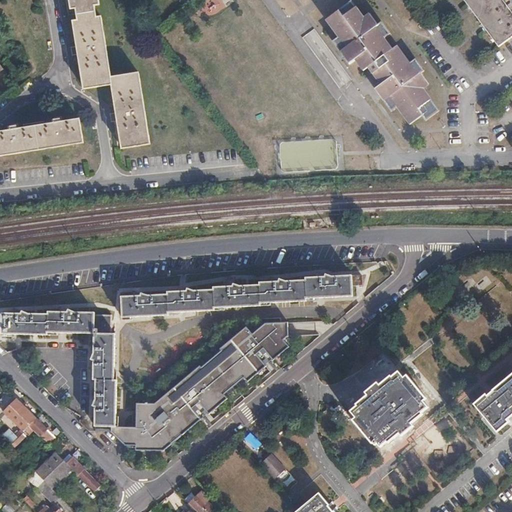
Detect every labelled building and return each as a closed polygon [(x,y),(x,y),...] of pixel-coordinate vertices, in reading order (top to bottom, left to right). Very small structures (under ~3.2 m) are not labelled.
[(98,0),(69,0),(71,9),(76,8),(78,19),(73,20),(83,89),(111,86),(121,149),(148,145),(139,76),(111,79),(101,16),(96,16),(95,5),(100,4),(98,0)] [(226,7),(221,0),(207,0),(200,4),(207,17),(226,7)] [(464,0),(501,48),(511,39),(511,11),(503,0),(464,0)] [(395,105),(396,108),(409,124),(419,117),(419,118),(421,116),(425,121),(438,112),(422,90),(421,89),(422,87),(425,85),(418,75),(421,72),(415,64),(410,67),(408,64),(401,54),(397,57),(391,50),(383,39),(382,37),(387,33),(380,24),(377,26),(371,17),(365,22),(364,19),(351,2),(326,19),(341,40),(340,40),(355,60),(363,70),(368,67),(375,76),(382,71),(388,79),(381,84),(378,81),(374,84),(374,86),(391,108),(395,105)] [(314,30),(305,35),(313,51),(322,46),(314,30)] [(340,40),(334,44),(349,64),(355,60),(340,40)] [(395,47),(391,50),(397,57),(401,54),(395,47)] [(444,72),(452,85),(462,79),(454,65),(444,72)] [(382,71),(375,76),(378,81),(381,84),(388,79),(382,71)] [(374,88),(390,109),(391,108),(374,86),(374,88)] [(0,155),(83,144),(80,120),(0,131),(0,155)] [(350,286),(351,276),(333,276),(325,274),(325,277),(305,278),(305,280),(284,281),(277,279),(278,282),(258,282),(258,285),(239,286),(233,284),(233,286),(214,288),(214,290),(193,291),(186,290),(186,291),(167,293),(167,295),(148,296),(141,294),(141,296),(121,297),(122,318),(168,316),(168,314),(214,311),(214,309),(259,305),(259,304),(306,301),(306,299),(350,296),(350,286)] [(360,276),(351,276),(350,286),(360,286),(360,276)] [(21,314),(1,313),(1,334),(47,336),(47,333),(93,334),(93,352),(90,360),(92,360),(92,380),(96,380),(95,398),(92,407),(95,406),(95,426),(115,426),(116,380),(113,380),(114,334),(111,334),(110,316),(94,316),(94,313),(78,313),(67,310),(67,313),(48,312),(48,315),(31,315),(21,312),(21,314)] [(137,430),(112,430),(127,447),(137,448),(136,452),(164,453),(202,422),(192,409),(199,403),(211,416),(228,401),(225,396),(244,379),(249,383),(265,367),(257,357),(265,351),(274,361),(289,348),(284,341),(289,337),(287,323),(266,325),(252,336),(248,328),(221,351),(201,369),(156,406),(139,405),(137,430)] [(402,374),(397,369),(390,375),(389,374),(378,383),(376,380),(364,391),(366,393),(355,402),(356,403),(349,409),(353,415),(351,417),(371,440),(373,438),(378,443),(385,438),(386,439),(397,430),(400,433),(411,423),(409,421),(420,411),(419,410),(426,404),(421,398),(424,395),(404,372),(402,374)] [(511,373),(491,390),(492,391),(486,396),(485,394),(474,404),(495,431),(506,422),(505,419),(511,414),(511,373)] [(48,446),(55,439),(27,411),(25,409),(17,401),(3,414),(27,437),(33,431),(35,433),(48,446)] [(261,444),(250,433),(245,439),(255,450),(261,444)] [(21,441),(16,435),(8,442),(14,448),(21,441)] [(64,445),(57,438),(51,445),(56,452),(64,445)] [(273,464),(277,461),(269,452),(262,458),(264,460),(261,464),(275,479),(281,473),(273,464)] [(38,475),(47,485),(53,490),(72,471),(65,464),(57,455),(38,475)] [(72,471),(92,491),(99,484),(73,457),(65,464),(72,471)] [(50,502),(57,495),(53,490),(47,485),(40,492),(50,502)] [(187,505),(194,511),(205,511),(211,506),(206,500),(208,498),(202,492),(197,496),(187,505)] [(329,504),(319,492),(296,511),(336,511),(334,509),(333,511),(328,505),(329,504)] [(194,493),(185,502),(186,503),(187,505),(197,496),(194,493)]
